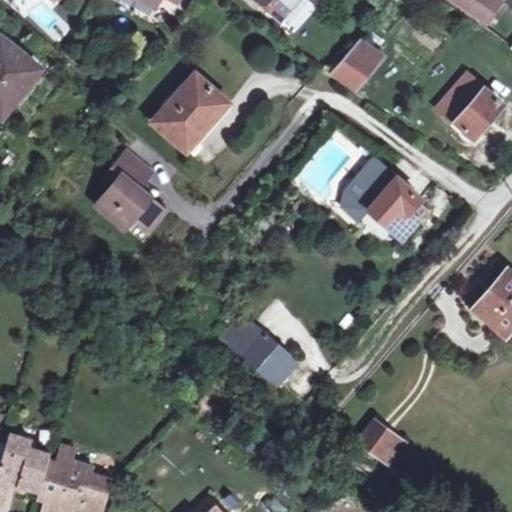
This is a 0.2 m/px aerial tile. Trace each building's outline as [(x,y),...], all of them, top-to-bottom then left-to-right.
[(297,0),(258,0),(280,19),(297,0)] [(455,0),(488,21),(502,2),(499,0),(455,0)] [(44,61),(6,30),(0,38),(0,99),(8,106),(44,61)] [(358,41),(381,60),(384,55),(362,36),(358,41)] [(355,90),(381,60),(358,41),(332,71),(355,90)] [(221,96),(188,69),(145,120),(177,148),(221,96)] [(442,110),(456,123),(486,89),(471,76),(442,110)] [(486,89),(456,123),(476,139),(506,105),(486,89)] [(139,188),(152,173),(126,151),(106,174),(113,181),(96,200),(126,226),(134,216),(149,229),(166,211),(139,188)] [(377,158),(348,192),(369,210),(401,239),(418,218),(412,213),(425,199),(377,158)] [(369,210),(348,192),(344,211),(358,223),(369,210)] [(511,331),(511,272),(510,271),(475,310),(507,337),(511,331)] [(232,346),(245,358),(266,335),(253,323),(232,346)] [(266,335),(245,358),(270,380),(291,357),(266,335)] [(405,444),(376,423),(361,443),(389,465),(405,444)] [(0,465),(0,502),(9,505),(16,482),(50,492),(43,511),(74,511),(78,501),(104,508),(115,469),(95,463),(96,458),(66,448),(64,453),(34,444),(35,439),(13,432),(10,442),(2,466),(0,465)] [(0,465),(2,466),(10,442),(0,438),(0,465)]
